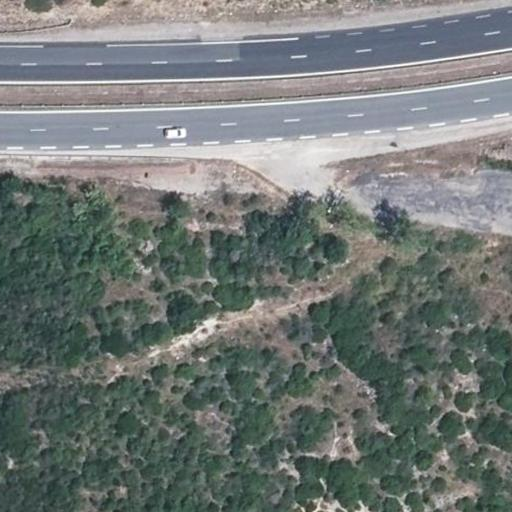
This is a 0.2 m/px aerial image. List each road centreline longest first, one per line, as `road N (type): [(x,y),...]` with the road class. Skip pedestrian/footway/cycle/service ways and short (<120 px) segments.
road 1 (trunk): [(0,129),(200,131),(404,111),(511,91)]
road 2 (trunk): [(511,23),(186,63),(0,63)]
